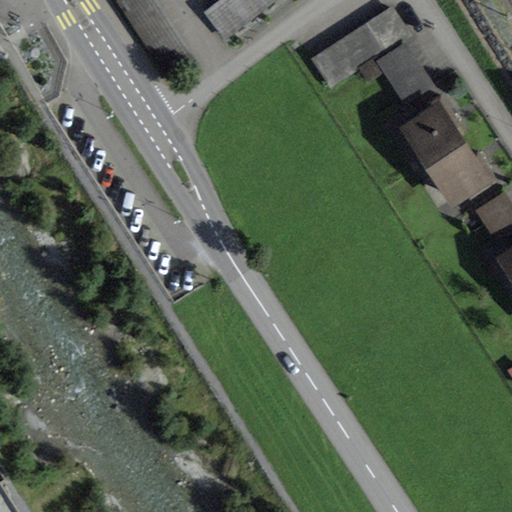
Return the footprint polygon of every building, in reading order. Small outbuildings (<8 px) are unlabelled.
[(193,59),(154,0),(120,0),(119,1),(168,76),(193,59)] [(223,0),(207,12),(226,36),(272,0),(223,0)] [(409,33),(393,8),(314,59),(331,84),(409,33)] [(379,60),(405,101),(431,85),(404,44),(379,60)] [(407,126),(431,162),(461,142),(452,127),(459,122),(441,95),(415,112),(419,118),(407,126)] [(471,156),(461,142),(431,162),(454,197),(466,189),(470,196),(496,179),(478,152),(471,156)] [(511,204),(504,192),(479,209),(495,234),(511,223),(511,204)] [(0,511),(11,511),(0,493),(0,511)]
